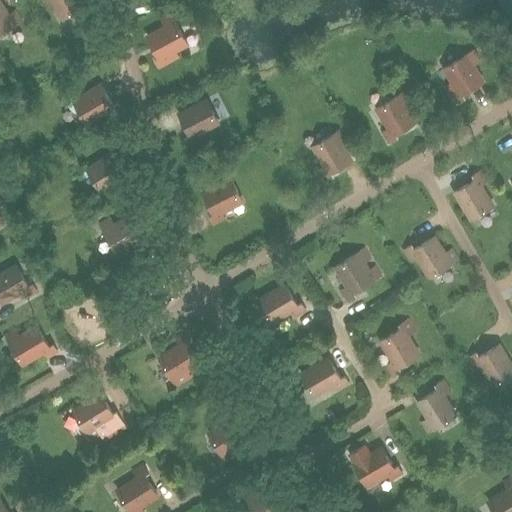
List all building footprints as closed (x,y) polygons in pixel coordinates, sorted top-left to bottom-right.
[(9,15),(0,0),(0,34),(21,21),(15,11),(9,15)] [(44,0),(45,1),(47,0),(52,0),(63,18),(91,1),(90,0),(44,0)] [(159,67),(170,61),(167,55),(188,44),(172,15),(162,20),(165,27),(148,36),(160,58),(155,60),(159,67)] [(457,102),(464,98),(461,94),(483,82),(473,64),(479,61),(473,51),(445,68),(457,88),(451,91),(457,102)] [(114,107),(101,85),(74,101),(88,123),(108,111),(111,117),(122,111),(118,104),(114,107)] [(390,143),(396,139),(394,135),(415,122),(405,105),(411,101),(405,91),(377,108),(389,128),(383,132),(390,143)] [(190,145),(201,139),(198,133),(219,123),(207,99),(179,114),(191,136),(186,138),(190,145)] [(326,181),(333,177),(330,173),(352,160),(341,143),(347,139),(342,129),(313,146),(325,166),(320,170),(326,181)] [(127,173),(114,152),(88,168),(102,190),(121,178),(125,183),(135,176),(131,170),(127,173)] [(428,168),(441,173),(446,161),(434,156),(428,168)] [(221,183),(203,192),(207,199),(214,214),(210,216),(213,223),(224,217),(221,211),(244,199),(230,170),(218,176),(221,183)] [(471,219),(493,205),(481,185),(487,182),(480,171),(474,175),(476,179),(455,192),(471,219)] [(145,235),(131,214),(114,225),(111,219),(101,225),(119,253),(139,240),(142,246),(153,239),(149,233),(145,235)] [(446,253),(435,236),(414,250),(411,246),(405,250),(411,260),(417,257),(429,277),(457,259),(452,250),(446,253)] [(349,301),(355,297),(353,292),(374,279),(364,262),(370,259),(364,249),(336,267),(348,286),(342,290),(349,301)] [(151,293),(173,281),(156,253),(135,266),(151,293)] [(29,286),(19,266),(0,275),(0,298),(2,303),(22,291),(26,297),(37,291),(33,284),(29,286)] [(298,306),(285,284),(258,300),(271,323),(291,311),(295,316),(306,310),(302,303),(298,306)] [(400,330),(381,341),(393,361),(388,364),(394,375),(401,371),(398,367),(419,354),(408,336),(416,331),(408,318),(397,325),(400,330)] [(50,347),(39,327),(20,337),(17,330),(6,336),(23,364),(43,352),(47,358),(59,351),(55,344),(50,347)] [(177,385),(186,380),(183,373),(200,363),(187,342),(191,339),(187,333),(176,339),(180,345),(160,357),(177,385)] [(511,373),(511,364),(500,344),(478,357),(476,353),(469,357),(476,368),(482,364),(493,384),(511,373)] [(341,379),(328,357),(301,373),(315,396),(335,384),(338,389),(349,383),(345,376),(341,379)] [(428,432),(456,414),(444,395),(450,391),(443,380),(436,384),(439,388),(418,402),(428,419),(422,422),(428,432)] [(91,438),(101,432),(97,426),(114,415),(101,394),(105,391),(101,385),(90,392),(94,397),(74,409),(91,438)] [(222,425),(209,432),(223,454),(238,445),(249,438),(236,417),(240,414),(236,408),(225,414),(224,412),(217,417),(222,425)] [(365,443),(349,453),(351,457),(368,485),(388,473),(391,479),(402,473),(398,466),(394,469),(381,447),(371,453),(365,443)] [(131,511),(144,511),(145,511),(141,506),(158,495),(145,474),(149,471),(145,465),(134,472),(137,477),(118,490),(131,511)] [(495,511),(511,511),(511,479),(505,483),(509,489),(489,502),(495,511)] [(289,507),(276,485),(259,495),(255,489),(246,495),(255,511),(281,511),(283,511),(282,511),(294,511),(297,511),(293,504),(289,507)] [(8,511),(1,499),(0,499),(0,511),(8,511)]
